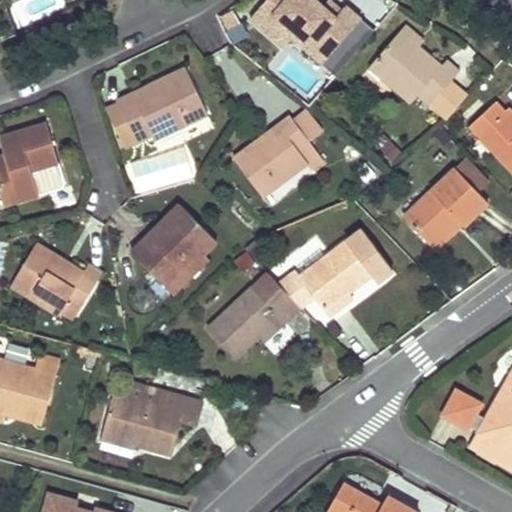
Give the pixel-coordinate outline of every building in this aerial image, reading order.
[(271,0),(254,20),(284,46),(292,37),(335,75),(376,29),(348,5),(338,18),(317,0),(271,0)] [(233,12),(222,19),(236,43),(247,36),(233,12)] [(405,23),(399,30),(417,47),(424,40),(405,23)] [(399,30),(369,66),(412,102),(419,95),(431,104),(449,82),(458,72),(445,60),(439,65),(428,56),(417,47),(399,30)] [(132,94),(119,100),(120,103),(105,110),(122,146),(138,139),(138,140),(151,133),(154,139),(157,138),(179,127),(207,113),(185,68),(166,77),(153,84),(155,89),(135,99),(132,94)] [(447,120),(467,98),(449,82),(431,104),(447,120)] [(135,99),(155,89),(153,84),(132,94),(135,99)] [(511,121),(494,103),(470,126),(511,170),(511,121)] [(295,121),(308,139),(319,130),(306,113),(295,121)] [(265,142),(262,137),(249,147),(233,159),(261,196),(306,163),(312,171),(325,162),(308,139),(295,121),(290,114),(277,124),(281,130),(265,142)] [(22,130),(5,136),(10,152),(0,155),(0,194),(3,205),(38,194),(31,169),(58,161),(47,123),(22,130)] [(387,134),(375,143),(392,163),(403,153),(387,134)] [(404,216),(429,244),(456,219),(463,226),(475,216),(488,203),(478,192),(489,182),(468,159),(404,216)] [(147,236),(131,252),(167,289),(202,255),(216,241),(180,204),(167,218),(169,220),(159,229),(149,239),(147,236)] [(392,270),(363,230),(325,257),(299,277),(294,271),(288,278),(279,286),(283,290),(301,308),(313,297),(323,310),(346,293),(371,275),(376,282),(392,270)] [(35,244),(11,285),(72,321),(96,281),(79,271),(76,276),(58,266),(61,259),(50,253),(35,244)] [(299,277),(325,257),(321,252),(294,271),(299,277)] [(175,296),(209,263),(202,255),(167,289),(175,296)] [(276,266),(268,274),(269,276),(279,286),(288,278),(276,266)] [(255,289),(268,304),(283,290),(279,286),(269,276),(255,289)] [(255,289),(209,329),(235,359),(256,340),(281,318),(286,324),(302,309),(301,308),(283,290),(268,304),(255,289)] [(346,293),(323,310),(328,318),(351,300),(346,293)] [(103,357),(104,353),(80,346),(77,356),(83,357),(84,352),(103,357)] [(0,407),(8,409),(7,414),(42,423),(59,362),(38,356),(34,371),(0,361),(0,407)] [(511,466),(511,372),(487,416),(477,411),(482,401),(457,387),(444,412),(468,426),(469,423),(479,429),(471,443),(511,466)] [(114,396),(103,432),(136,441),(135,445),(169,455),(175,434),(179,422),(195,427),(201,405),(133,385),(128,400),(114,396)] [(343,484),(327,511),(414,511),(400,504),(387,497),(381,505),(343,484)] [(80,502),(50,495),(46,511),(117,511),(95,507),(94,511),(79,507),(80,502)]
